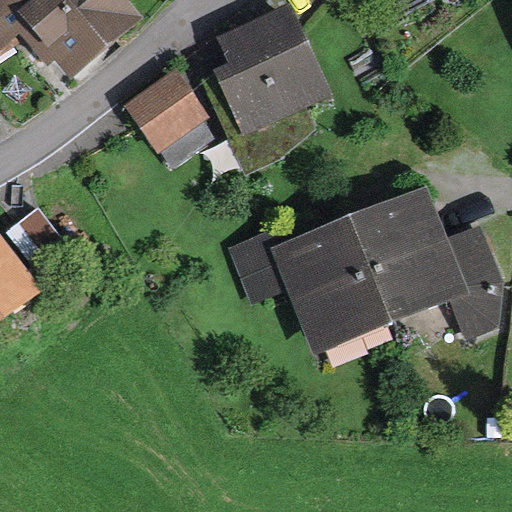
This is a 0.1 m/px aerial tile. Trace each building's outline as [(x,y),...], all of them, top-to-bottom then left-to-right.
[(110,0),(0,0),(0,44),(25,29),(68,76),(129,20),(110,0)] [(286,18),(225,44),(237,72),(223,77),(244,128),(320,96),(286,18)] [(174,83),(136,109),(160,145),(198,120),(174,83)] [(424,197),(353,226),(389,315),(493,273),(477,234),(445,247),(424,197)] [(321,343),(389,315),(353,226),(290,252),(284,236),(241,253),(257,292),(294,277),(321,343)] [(0,312),(27,293),(0,256),(0,312)]
